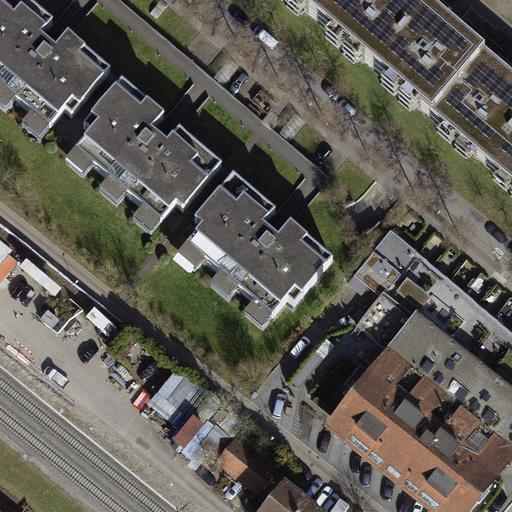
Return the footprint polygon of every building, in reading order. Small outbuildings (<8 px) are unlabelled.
[(54,25),(23,0),(0,0),(0,88),(51,131),(66,114),(73,119),(111,74),(69,38),(58,51),(43,38),(54,25)] [(293,0),(511,185),(511,78),(504,72),(449,24),(419,0),(293,0)] [(164,119),(122,84),(85,129),(90,133),(74,152),(162,226),(177,208),(183,213),(221,168),(179,133),(169,145),(153,132),(164,119)] [(276,213),(233,177),(195,222),(202,229),(187,246),(274,319),(289,302),(295,307),(334,261),(291,226),(281,238),(266,225),(276,213)] [(384,299),(387,295),(385,293),(417,254),(392,235),(356,276),(384,299)] [(434,268),(417,254),(385,293),(387,295),(402,307),(434,268)] [(449,281),(434,268),(402,307),(417,319),(449,281)] [(42,277),(27,298),(41,308),(56,286),(42,277)] [(433,331),(464,294),(449,281),(417,319),(433,331)] [(58,321),(106,351),(127,318),(79,288),(58,321)] [(448,344),(479,307),(464,294),(433,331),(448,344)] [(391,354),(337,421),(450,511),(464,511),(511,453),(511,394),(510,393),(495,381),(480,369),(464,357),(448,344),(433,331),(417,319),(402,307),(387,295),(384,299),(360,329),(391,354)] [(464,357),(494,319),(479,307),(448,344),(464,357)] [(480,369),(509,332),(494,319),(464,357),(480,369)] [(495,381),(511,359),(511,334),(509,332),(480,369),(495,381)] [(148,353),(135,340),(126,349),(139,362),(148,353)] [(510,393),(511,389),(511,359),(495,381),(510,393)] [(175,436),(193,451),(215,424),(197,409),(175,436)] [(237,444),(221,464),(258,494),(274,474),(237,444)] [(318,511),(285,486),(264,511),(318,511)]
